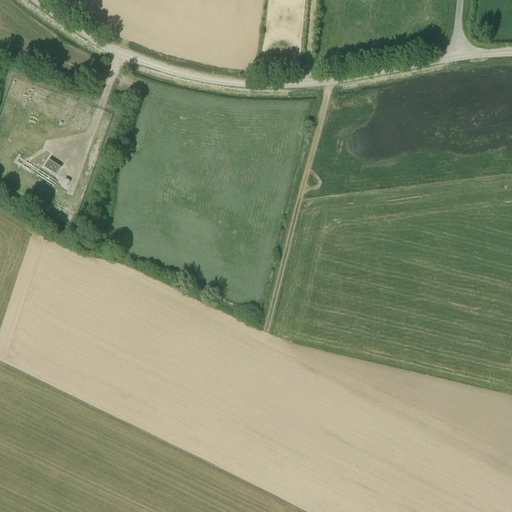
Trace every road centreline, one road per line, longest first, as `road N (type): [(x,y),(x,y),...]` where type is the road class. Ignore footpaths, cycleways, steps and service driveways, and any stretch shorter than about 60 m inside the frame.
road 1 (unclassified): [(455,58),(302,84),(221,82),(105,45),(35,0)]
road 2 (track): [(265,331),(299,201)]
road 3 (track): [(328,81),(299,201)]
